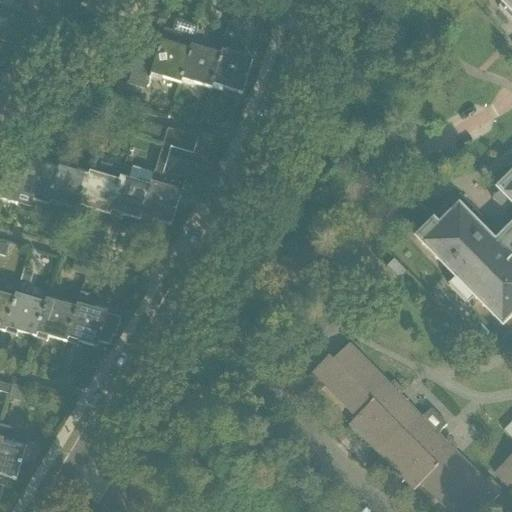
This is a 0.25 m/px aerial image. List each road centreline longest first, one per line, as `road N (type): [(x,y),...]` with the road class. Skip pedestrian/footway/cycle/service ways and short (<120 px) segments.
road 1 (tertiary): [(47,511),(257,154),(312,0)]
road 2 (residential): [(511,99),(363,185),(317,231),(231,363)]
road 3 (residential): [(231,363),(386,511)]
